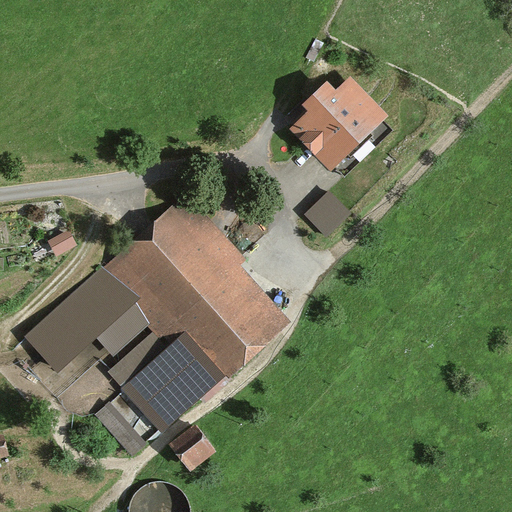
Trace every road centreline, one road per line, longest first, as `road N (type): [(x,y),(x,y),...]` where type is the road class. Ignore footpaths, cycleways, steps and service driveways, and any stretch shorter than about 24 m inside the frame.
road 1 (track): [(256,151),(304,264),(291,320),(267,355),(90,511)]
road 2 (track): [(139,464),(82,455),(3,349),(10,328),(86,245),(95,182)]
road 3 (track): [(304,264),(336,254),(511,71)]
road 4 (track): [(256,151),(0,195)]
road 5 (track): [(256,151),(337,0)]
